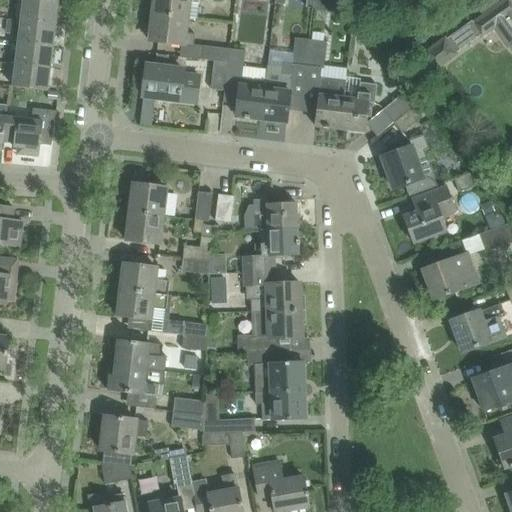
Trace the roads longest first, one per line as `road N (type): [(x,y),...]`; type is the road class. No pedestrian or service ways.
road 1 (residential): [(469,511),(352,209),(330,183)]
road 2 (residential): [(339,511),(330,183)]
road 3 (residential): [(42,473),(83,188)]
road 4 (residential): [(330,183),(302,165),(91,144)]
road 5 (residential): [(91,144),(106,0)]
